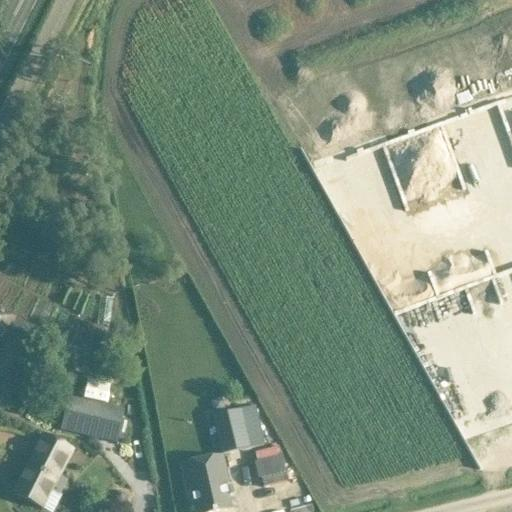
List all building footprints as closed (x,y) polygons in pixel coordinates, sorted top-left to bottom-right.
[(0,349),(7,335),(25,344),(32,329),(15,320),(16,317),(0,309),(0,349)] [(60,431),(117,444),(125,410),(68,397),(60,431)] [(253,408),(210,419),(220,456),(262,446),(253,408)] [(44,436),(13,494),(42,509),(51,491),(59,496),(67,481),(58,476),(72,451),(44,436)] [(201,468),(206,489),(191,492),(193,499),(195,511),(226,511),(230,511),(219,464),(201,468)]
